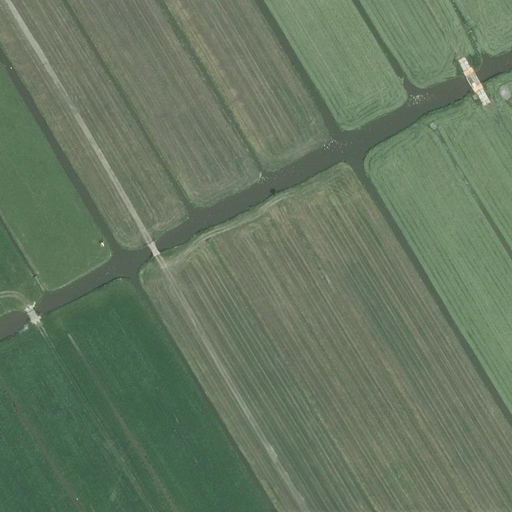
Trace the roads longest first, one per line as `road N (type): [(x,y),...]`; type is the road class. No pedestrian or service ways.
road 1 (track): [(7,0),(306,511)]
road 2 (track): [(511,143),(426,0)]
